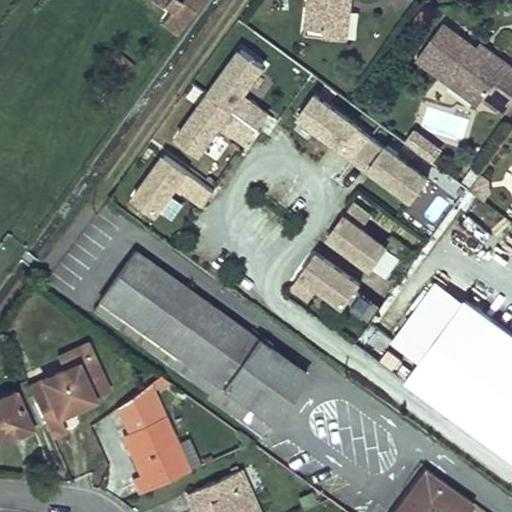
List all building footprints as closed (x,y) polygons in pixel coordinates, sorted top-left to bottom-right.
[(152,0),(172,14),(180,4),(174,0),(152,0)] [(194,0),(174,0),(180,4),(172,14),(184,23),(198,3),(194,0)] [(354,0),(313,0),(311,25),(328,29),(328,36),(349,37),(354,0)] [(511,63),(491,49),(489,52),(446,23),(420,59),(482,104),(487,97),(508,111),(511,105),(511,63)] [(202,158),(220,130),(249,149),(272,113),(247,97),(267,65),(235,45),(174,140),(202,158)] [(373,132),(356,154),(371,165),(372,164),(415,195),(430,173),(373,132)] [(166,153),(135,196),(157,211),(179,182),(206,201),(216,187),(166,153)] [(489,175),(481,170),(475,178),(472,181),(473,182),(473,183),(473,184),(473,185),(485,194),(491,186),(489,175)] [(440,171),(433,185),(455,197),(462,183),(440,171)] [(371,212),(354,200),(330,234),(374,265),(389,244),(362,224),(371,212)] [(207,395),(262,435),(268,426),(270,423),(272,423),(309,372),(136,250),(101,297),(102,299),(95,308),(209,391),(207,395)] [(318,250),(293,283),(310,296),(319,284),(346,303),(362,282),(318,250)] [(511,321),(464,287),(403,372),(511,449),(511,321)] [(61,353),(67,367),(79,361),(98,401),(111,394),(87,342),(61,353)] [(62,417),(98,401),(79,361),(67,367),(29,384),(32,392),(45,419),(55,441),(70,433),(62,417)] [(178,442),(151,382),(151,383),(122,405),(133,429),(124,435),(131,448),(133,448),(144,473),(133,478),(140,492),(204,461),(192,435),(178,442)] [(15,390),(0,396),(0,439),(45,419),(32,392),(19,398),(15,390)] [(268,426),(262,435),(297,460),(303,452),(268,426)] [(423,511),(433,499),(451,511),(464,511),(473,501),(424,466),(412,484),(402,497),(391,511),(423,511)] [(229,491),(194,507),(196,511),(258,511),(240,470),(222,477),(229,491)] [(222,477),(187,493),(194,507),(229,491),(222,477)]
